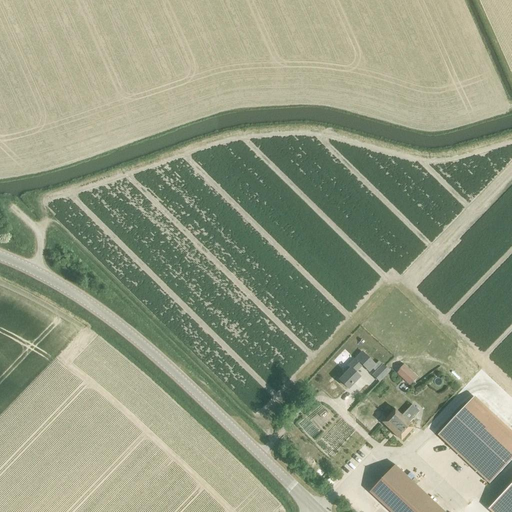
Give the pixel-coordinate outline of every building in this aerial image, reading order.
[(345,374),(339,380),(348,388),(359,377),(354,373),(361,366),(368,372),(373,367),(375,365),(368,359),(362,352),(343,372),(345,374)] [(410,361),(403,369),(416,382),(423,375),(410,361)] [(372,375),(379,382),(390,371),(383,364),(372,375)] [(438,435),(490,484),(511,460),(511,433),(473,397),(448,425),(438,435)] [(371,398),(356,415),(367,426),(383,410),(371,398)] [(396,410),(384,423),(402,441),(415,428),(409,422),(419,411),(412,405),(409,408),(402,416),(396,410)] [(358,447),(347,463),(353,467),(364,451),(358,447)] [(373,491),(395,511),(442,511),(395,467),(373,491)] [(511,511),(511,484),(489,509),(492,511),(511,511)]
